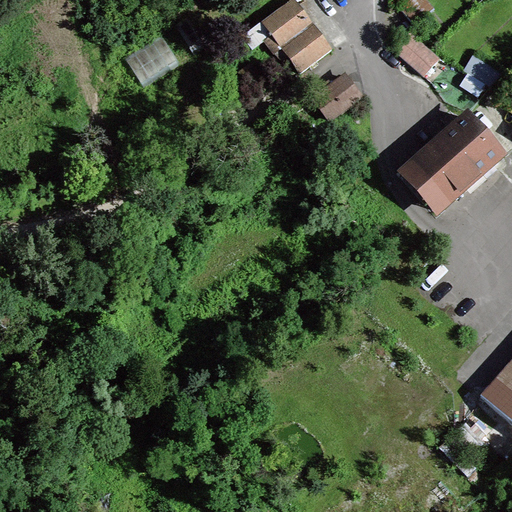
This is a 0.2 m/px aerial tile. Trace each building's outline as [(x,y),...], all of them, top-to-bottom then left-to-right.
[(294,0),(292,0),(263,24),(272,34),(273,36),(267,41),(276,53),(283,48),(302,73),(333,48),(294,0)] [(272,34),(263,24),(245,38),(254,49),(272,34)] [(396,51),(424,75),(438,59),(411,35),(396,51)] [(332,120),(361,97),(346,78),(316,100),(332,120)] [(468,118),(444,140),(477,178),(501,157),(468,118)] [(477,178),(444,140),(418,161),(452,200),(477,178)] [(511,428),(511,393),(494,413),(511,428)]
